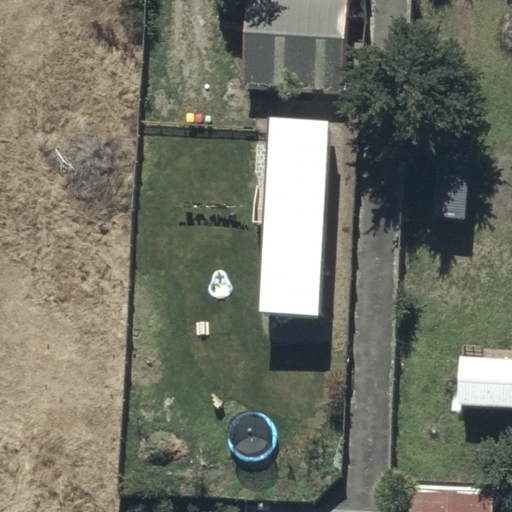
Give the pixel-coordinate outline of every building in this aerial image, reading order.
[(349,1),(311,0),(248,0),(245,98),(345,102),(349,1)] [(329,121),(270,118),(260,312),(319,315),(329,121)] [(126,282),(130,120),(83,119),(82,146),(49,145),(49,153),(0,151),(0,299),(58,301),(59,280),(126,282)] [(120,364),(77,362),(78,501),(121,500),(120,364)] [(0,511),(26,511),(30,405),(0,403),(0,511)]
